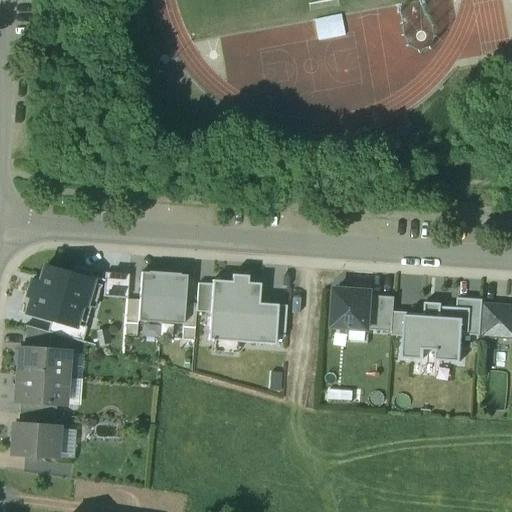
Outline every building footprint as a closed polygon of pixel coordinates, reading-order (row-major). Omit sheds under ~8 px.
[(92,272),(74,267),(72,277),(89,282),(92,272)] [(72,277),(43,269),(38,285),(30,282),(26,297),(30,298),(25,314),(50,321),(74,328),(74,325),(80,306),(84,307),(92,283),(89,282),(72,277)] [(128,276),(104,274),(102,298),(127,301),(128,276)] [(137,323),(160,324),(164,275),(141,274),(139,302),(137,323)] [(186,277),(164,275),(160,324),(183,326),(184,305),(186,277)] [(212,285),(210,314),(208,340),(275,346),(275,337),(285,338),(287,307),(259,304),(260,285),(246,283),(247,277),(232,276),(231,283),(212,282),(212,285)] [(100,285),(92,283),(84,307),(80,306),(74,325),(86,329),(100,285)] [(210,314),(212,285),(198,284),(196,306),(195,313),(210,314)] [(371,293),(334,290),(332,328),(368,331),(370,297),(371,293)] [(394,299),(370,297),(368,331),(392,332),(393,313),(394,299)] [(482,301),(457,299),(456,309),(455,320),(462,320),(461,335),(479,337),(482,305),(482,301)] [(137,323),(139,302),(127,301),(124,337),(136,338),(137,323)] [(441,305),(424,304),(424,315),(405,313),(403,337),(402,359),(422,360),(423,351),(436,351),(435,361),(460,363),(461,335),(462,320),(455,320),(456,309),(441,308),(441,305)] [(196,306),(184,305),(183,326),(182,341),(193,341),(195,313),(196,306)] [(511,307),(482,305),(479,337),(511,339),(511,307)] [(405,313),(393,313),(392,332),(391,337),(403,337),(405,313)] [(74,328),(50,321),(47,333),(50,334),(50,335),(81,344),(86,329),(74,325),(74,328)] [(47,333),(24,327),(22,351),(48,352),(50,335),(50,334),(47,333)] [(22,351),(19,350),(17,376),(64,379),(66,354),(22,351)] [(64,379),(17,376),(15,402),(19,402),(55,405),(63,405),(64,379)] [(55,405),(19,402),(18,414),(54,417),(55,405)] [(54,417),(18,414),(17,426),(53,429),(54,417)] [(17,426),(13,426),(11,456),(25,457),(29,462),(36,462),(40,458),(54,459),(57,429),(53,429),(17,426)]
